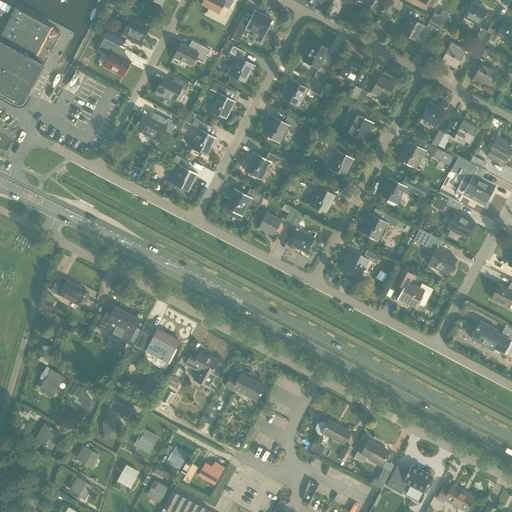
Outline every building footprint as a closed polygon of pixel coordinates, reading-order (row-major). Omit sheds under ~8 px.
[(229,9),(233,0),(203,0),(201,4),(219,14),(223,6),(229,9)] [(348,0),(367,10),(372,0),(348,0)] [(479,24),(487,9),(472,2),(464,17),(479,24)] [(0,9),(0,95),(16,104),(17,104),(18,104),(19,104),(21,104),(23,103),(24,102),(25,101),(44,66),(45,66),(44,65),(55,44),(61,33),(51,27),(16,8),(9,20),(6,18),(8,14),(0,9)] [(242,19),(232,38),(239,41),(246,27),(264,36),(269,27),(268,27),(272,19),(254,10),(248,22),(242,19)] [(434,12),(431,17),(443,24),(446,18),(434,12)] [(150,24),(133,15),(123,34),(109,27),(104,36),(122,45),(126,37),(140,44),(150,24)] [(415,40),(423,25),(408,17),(401,32),(415,40)] [(443,24),(431,17),(428,24),(440,30),(443,24)] [(481,43),(487,46),(490,39),(493,41),(498,34),(511,41),(511,22),(505,19),(503,22),(499,21),(492,34),(488,31),(481,43)] [(481,28),(475,40),(481,43),(488,31),(481,28)] [(126,50),(118,45),(104,38),(98,50),(109,56),(104,66),(123,76),(131,61),(122,57),(126,50)] [(204,61),(210,49),(192,40),(188,48),(181,44),(172,61),(178,65),(181,59),(192,65),(196,57),(204,61)] [(481,43),(475,40),(468,53),(475,56),(481,43)] [(319,69),(329,49),(313,41),(303,61),(319,69)] [(466,50),(451,42),(441,61),(456,69),(466,50)] [(480,59),(487,46),(481,43),(475,56),(480,59)] [(245,82),(254,65),(242,58),(246,52),(233,45),(229,52),(237,56),(228,75),(237,80),(238,79),(245,82)] [(362,67),(347,59),(338,75),(354,83),(362,67)] [(489,86),(497,71),(482,63),(474,78),(489,86)] [(322,84),(329,72),(323,69),(316,81),(322,84)] [(387,99),(395,84),(380,76),(372,91),(387,99)] [(163,78),(156,90),(179,103),(189,84),(178,78),(174,84),(163,78)] [(323,89),(319,87),(319,86),(307,79),(303,86),(292,79),(282,97),(290,101),(289,102),(298,107),(308,89),(316,93),(320,95),(323,89)] [(226,119),(235,101),(224,95),(227,88),(214,82),(211,89),(219,93),(209,111),(218,116),(219,115),(226,119)] [(355,101),(362,89),(356,86),(349,98),(355,101)] [(368,92),(362,89),(355,101),(361,104),(368,92)] [(437,125),(445,110),(430,102),(422,117),(437,125)] [(357,136),(364,140),(373,122),(361,116),(365,110),(352,103),(348,110),(356,114),(347,132),(356,137),(357,136)] [(150,118),(143,115),(137,127),(144,131),(142,134),(150,138),(151,135),(161,140),(165,132),(170,135),(175,124),(153,112),(150,118)] [(208,125),(195,118),(194,118),(196,114),(190,112),(185,121),(192,125),(200,129),(190,147),(199,152),(200,151),(207,155),(216,137),(205,131),(208,125)] [(297,129),(301,122),(288,116),(284,122),(273,116),(263,134),(271,137),(270,138),(279,143),(289,125),(297,129)] [(470,143),(478,128),(463,120),(455,135),(470,143)] [(439,146),(445,133),(439,129),(432,142),(439,146)] [(451,136),(445,133),(439,146),(444,148),(451,136)] [(505,165),(511,150),(511,144),(497,137),(487,156),(505,165)] [(345,176),(354,158),(342,152),(346,146),(333,139),(329,146),(337,150),(328,169),(337,173),(338,173),(345,176)] [(408,141),(399,159),(406,162),(406,163),(415,168),(425,149),(440,157),(443,151),(436,147),(424,140),(420,147),(408,141)] [(278,165),(282,158),(269,152),(266,158),(254,152),(245,170),(252,174),(251,175),(261,179),(270,161),(278,165)] [(291,154),(292,161),(299,160),(297,152),(291,154)] [(181,165),(171,184),(181,189),(181,188),(188,192),(197,174),(186,168),(189,162),(176,155),(173,161),(181,165)] [(458,156),(451,169),(459,173),(460,174),(461,172),(465,174),(462,180),(470,184),(465,192),(472,195),(471,198),(478,202),(479,199),(487,203),(493,192),(491,192),(495,185),(487,182),(479,178),(482,171),(487,173),(488,171),(458,156)] [(470,162),(483,168),(486,162),(474,156),(470,162)] [(293,163),(287,160),(283,168),(289,171),(293,163)] [(326,213),(335,195),(324,189),(327,182),(314,176),(311,183),(319,187),(309,205),(318,210),(319,209),(326,213)] [(405,177),(401,183),(390,177),(380,195),(388,199),(387,200),(397,204),(406,186),(421,194),(425,187),(405,177)] [(226,206),(223,211),(240,220),(242,216),(251,198),(259,202),(263,195),(250,188),(247,195),(235,189),(226,206)] [(442,211),(446,203),(458,210),(461,203),(441,193),(434,206),(442,211)] [(292,223),(298,211),(292,207),(285,220),(292,223)] [(304,214),(298,211),(292,223),(297,226),(304,214)] [(282,220),(267,212),(258,228),(273,236),(282,220)] [(467,238),(475,222),(455,212),(447,228),(451,230),(448,235),(457,240),(460,235),(467,238)] [(402,229),(405,223),(386,213),(382,220),(371,214),(362,231),(369,235),(368,236),(378,241),(382,233),(387,223),(395,227),(396,226),(402,229)] [(418,230),(412,226),(408,234),(414,237),(418,230)] [(439,246),(442,240),(420,228),(413,240),(430,249),(433,243),(439,246)] [(315,237),(299,229),(291,245),(306,253),(315,237)] [(448,275),(456,258),(437,248),(428,264),(448,275)] [(376,263),(380,256),(367,250),(364,256),(352,250),(343,268),(350,272),(349,272),(359,277),(368,259),(376,263)] [(423,284),(420,289),(410,284),(414,275),(407,271),(408,269),(401,265),(392,282),(403,288),(397,298),(415,308),(418,303),(421,304),(426,306),(434,289),(423,284)] [(86,291),(67,281),(64,285),(56,281),(51,291),(59,295),(60,294),(79,304),(81,300),(86,303),(91,294),(86,292),(86,291)] [(511,290),(499,284),(491,299),(509,308),(511,301),(511,290)] [(53,302),(44,300),(41,308),(51,311),(53,302)] [(140,319),(115,306),(112,312),(108,310),(103,319),(98,328),(127,343),(140,319)] [(503,353),(510,340),(495,332),(497,330),(480,321),(471,338),(488,347),(489,345),(503,353)] [(158,329),(152,340),(148,337),(149,334),(142,331),(135,345),(168,363),(180,341),(158,329)] [(192,367),(198,370),(194,379),(209,387),(214,377),(211,375),(218,361),(200,352),(199,354),(192,351),(185,364),(192,368),(192,367)] [(45,380),(39,390),(52,397),(61,383),(64,377),(48,367),(41,378),(45,380)] [(257,401),(265,386),(241,373),(238,378),(232,374),(225,386),(233,390),(233,388),(257,401)] [(78,385),(75,391),(73,396),(77,398),(75,401),(81,404),(79,407),(86,411),(92,401),(84,396),(87,390),(78,385)] [(104,392),(98,388),(95,394),(101,397),(104,392)] [(175,394),(168,390),(162,401),(169,404),(175,394)] [(114,398),(108,392),(104,396),(109,402),(114,398)] [(327,423),(324,422),(321,422),(318,423),(315,427),(316,431),(318,434),(321,435),(322,433),(343,444),(350,431),(329,420),(327,423)] [(51,448),(58,436),(49,430),(50,428),(45,425),(43,427),(46,429),(39,442),(51,448)] [(138,439),(134,445),(149,454),(158,438),(145,430),(143,429),(138,439)] [(383,465),(389,452),(368,441),(362,453),(359,451),(355,459),(358,461),(359,459),(365,462),(368,457),(383,465)] [(321,455),(325,448),(313,442),(310,448),(321,455)] [(345,461),(352,448),(346,445),(339,457),(345,461)] [(175,446),(166,461),(179,469),(188,454),(175,446)] [(87,448),(79,460),(91,467),(98,455),(87,448)] [(206,463),(199,475),(214,484),(224,467),(216,463),(213,467),(206,463)] [(192,464),(183,480),(189,483),(198,467),(192,464)] [(397,465),(386,485),(401,493),(406,484),(423,493),(424,492),(426,493),(431,485),(428,483),(432,475),(412,464),(409,471),(397,465)] [(126,465),(118,481),(130,487),(139,472),(126,465)] [(155,468),(153,471),(163,477),(165,473),(155,468)] [(381,488),(390,472),(383,468),(378,479),(375,478),(372,484),(381,488)] [(150,478),(145,475),(141,482),(146,485),(150,478)] [(84,498),(92,486),(80,479),(73,492),(84,498)] [(155,481),(147,496),(159,503),(167,488),(155,481)] [(466,511),(474,497),(452,486),(450,490),(443,486),(436,499),(443,503),(445,500),(466,511)] [(34,509),(44,492),(39,490),(37,493),(29,489),(25,496),(22,502),(27,505),(34,509)] [(163,508),(170,511),(179,495),(172,491),(163,508)] [(170,511),(171,511),(178,511),(186,498),(179,495),(170,511)] [(178,511),(186,511),(192,502),(186,498),(178,511)] [(192,502),(186,511),(195,511),(199,505),(192,502)]
